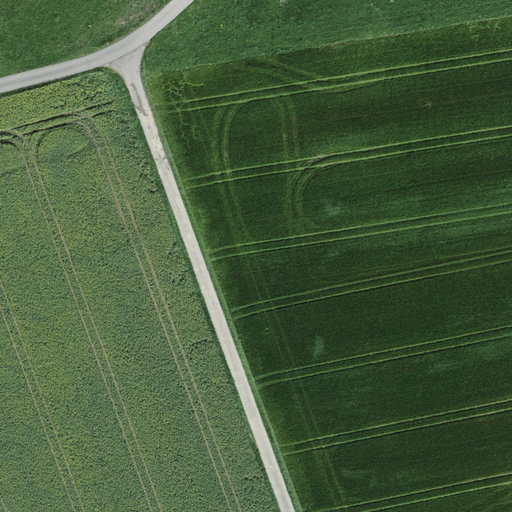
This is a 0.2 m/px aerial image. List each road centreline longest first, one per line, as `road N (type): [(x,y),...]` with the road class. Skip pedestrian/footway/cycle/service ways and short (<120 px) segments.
road 1 (track): [(287,511),(120,47)]
road 2 (residential): [(182,0),(105,55),(0,84)]
